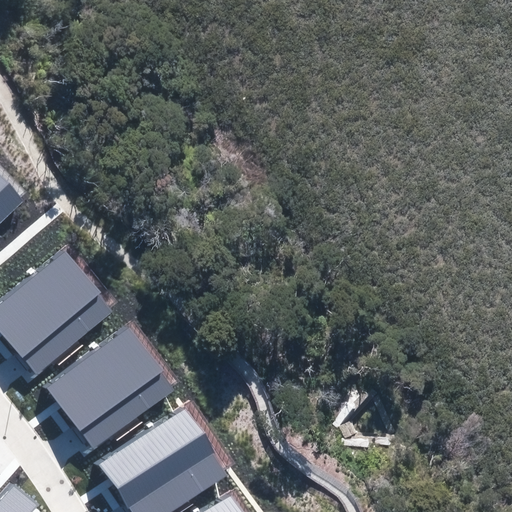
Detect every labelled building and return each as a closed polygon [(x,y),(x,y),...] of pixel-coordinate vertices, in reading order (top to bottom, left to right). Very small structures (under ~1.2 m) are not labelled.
[(0,169),(0,223),(27,199),(0,169)] [(63,245),(0,298),(0,333),(34,373),(114,305),(63,245)] [(126,321),(42,385),(90,447),(174,384),(126,321)] [(180,401),(94,460),(129,511),(157,511),(225,465),(180,401)] [(0,511),(31,511),(37,506),(15,486),(0,502),(0,511)] [(242,511),(229,490),(192,511),(242,511)]
